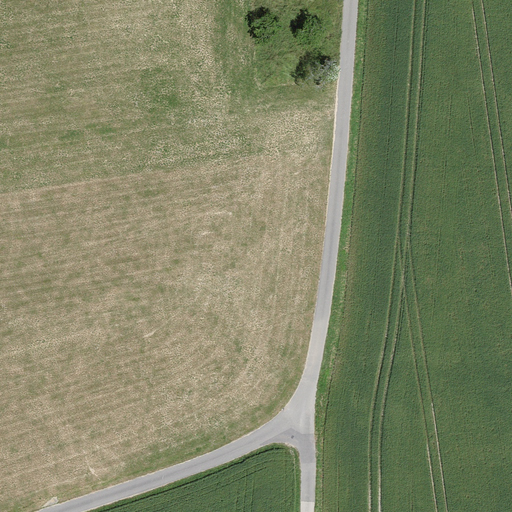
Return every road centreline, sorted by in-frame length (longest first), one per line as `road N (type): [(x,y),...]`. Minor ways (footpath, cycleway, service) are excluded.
road 1 (unclassified): [(307,425),(332,243),(351,0)]
road 2 (track): [(69,511),(307,425)]
